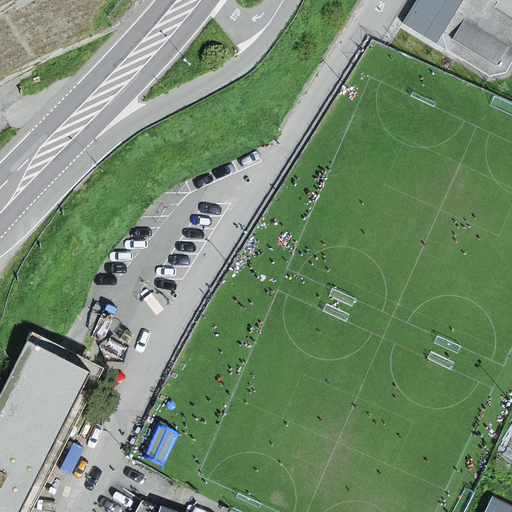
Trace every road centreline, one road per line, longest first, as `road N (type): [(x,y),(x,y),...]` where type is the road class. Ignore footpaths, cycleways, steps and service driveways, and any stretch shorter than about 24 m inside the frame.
road 1 (residential): [(380,0),(225,239),(72,511)]
road 2 (residential): [(283,0),(252,56),(219,79),(138,120),(71,176),(17,182)]
road 3 (primary): [(188,0),(17,182)]
